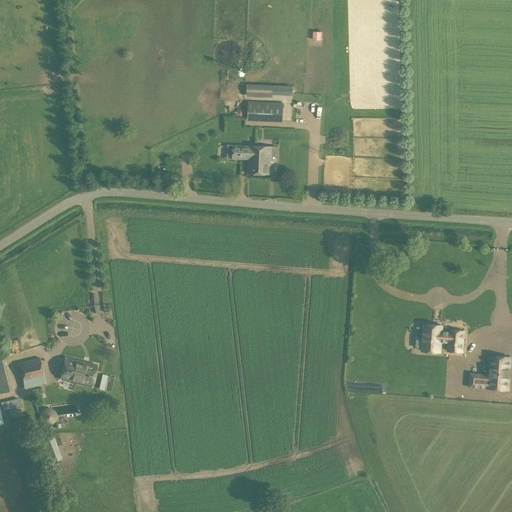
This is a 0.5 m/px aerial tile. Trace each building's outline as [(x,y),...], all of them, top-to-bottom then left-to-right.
[(313,38),(322,39),(323,31),(314,30),(313,38)] [(272,120),(272,103),(248,102),(247,119),(252,119),(272,120)] [(233,144),(233,145),(227,145),(227,159),(232,159),(232,158),(248,159),(248,173),(269,174),(271,147),(233,144)] [(416,337),(416,347),(422,348),(421,351),(439,352),(440,341),(448,342),(447,351),(461,352),(463,331),(449,330),(449,332),(441,331),(441,325),(423,324),(422,338),(416,337)] [(470,372),(470,388),(511,388),(511,354),(489,354),(489,372),(470,372)] [(40,357),(22,361),(16,363),(24,388),(45,383),(44,378),(40,357)] [(97,365),(65,357),(60,379),(91,387),(97,365)] [(108,375),(108,380),(101,379),(101,390),(113,391),(114,375),(108,375)] [(3,409),(21,406),(19,397),(2,401),(3,409)] [(8,417),(21,415),(20,407),(7,409),(8,417)]
